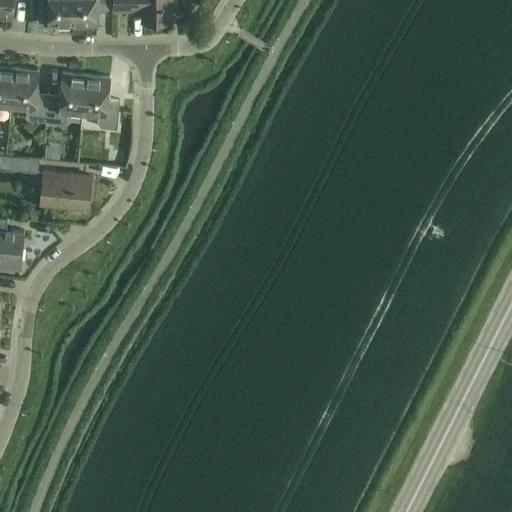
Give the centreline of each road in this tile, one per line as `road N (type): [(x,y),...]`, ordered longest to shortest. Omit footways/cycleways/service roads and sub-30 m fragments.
road 1 (residential): [(0,436),(36,282),(106,217),(138,168),(145,50)]
road 2 (tertiary): [(406,511),(511,305)]
road 3 (residential): [(145,50),(0,44)]
